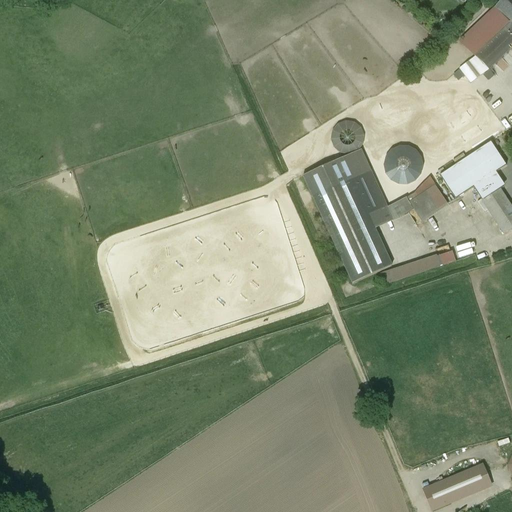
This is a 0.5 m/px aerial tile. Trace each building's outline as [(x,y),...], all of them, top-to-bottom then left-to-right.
[(511,0),(503,0),(494,9),(509,23),(474,56),(476,58),(488,70),(510,49),(509,48),(511,44),(511,0)] [(509,23),(494,9),(460,41),(474,56),(509,23)] [(343,124),(341,124),(339,125),(337,127),(336,128),(334,130),(333,132),(333,134),(332,136),(332,138),(332,140),(332,142),(333,144),(334,146),(335,148),(336,149),(338,151),(339,152),(341,153),(343,154),(345,154),(347,154),(349,154),(352,154),(354,153),(355,152),(357,151),(359,150),(360,148),(361,146),(362,145),(363,143),(363,140),(363,138),(363,136),(363,134),(362,132),(361,130),(360,129),(358,127),(357,126),(355,125),(353,124),(351,123),(349,123),(347,123),(345,123),(343,124)] [(445,173),(440,176),(455,200),(473,188),(482,201),(494,193),(485,180),(496,173),(506,166),(491,143),(445,173)] [(360,151),(303,177),(312,197),(369,171),(360,151)] [(369,171),(312,197),(352,285),(391,267),(374,230),(369,217),(387,209),(369,171)] [(496,173),(485,180),(494,193),(499,190),(505,186),(496,173)] [(435,187),(430,179),(415,194),(387,209),(369,217),(374,230),(409,214),(414,211),(409,204),(435,187)] [(435,187),(409,204),(414,211),(421,222),(447,204),(435,187)] [(511,209),(499,190),(494,193),(482,201),(504,235),(511,229),(511,209)] [(437,258),(390,274),(389,272),(380,275),(384,286),(440,267),(437,258)] [(483,466),(423,491),(432,511),(491,486),(483,466)]
